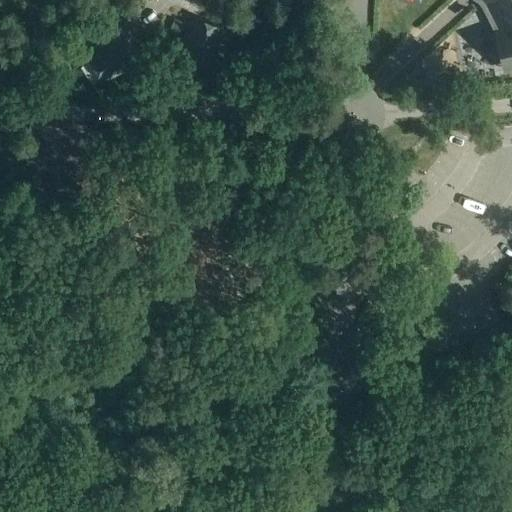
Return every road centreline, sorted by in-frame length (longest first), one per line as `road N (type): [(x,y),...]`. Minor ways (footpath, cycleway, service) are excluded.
road 1 (unclassified): [(326,511),(353,138)]
road 2 (residential): [(0,109),(333,116)]
road 3 (residential): [(377,115),(511,106)]
